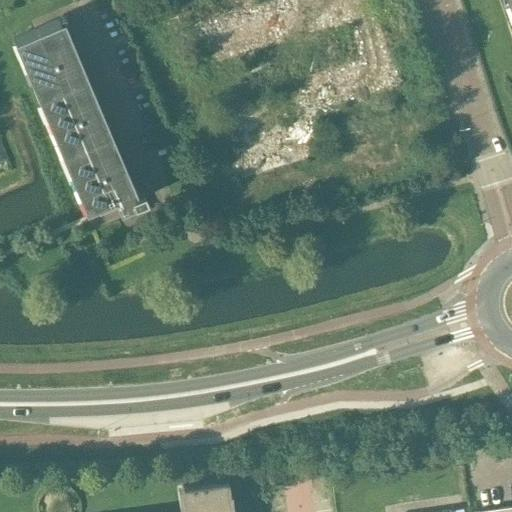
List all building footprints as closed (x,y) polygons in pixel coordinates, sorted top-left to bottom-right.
[(252,0),(189,18),(203,67),(351,25),(360,59),(388,51),(373,0),(252,0)] [(511,0),(500,0),(511,35),(511,0)] [(58,19),(14,38),(85,207),(95,203),(100,214),(119,206),(120,207),(140,199),(139,197),(146,194),(143,186),(135,189),(134,185),(129,187),(58,19)] [(297,86),(305,114),(387,91),(379,63),(297,86)] [(229,149),(239,180),(312,158),(302,126),(284,131),(273,94),(231,107),(243,145),(229,149)] [(306,195),(309,206),(324,201),(321,190),(306,195)] [(229,511),(226,480),(183,484),(185,511),(229,511)]
